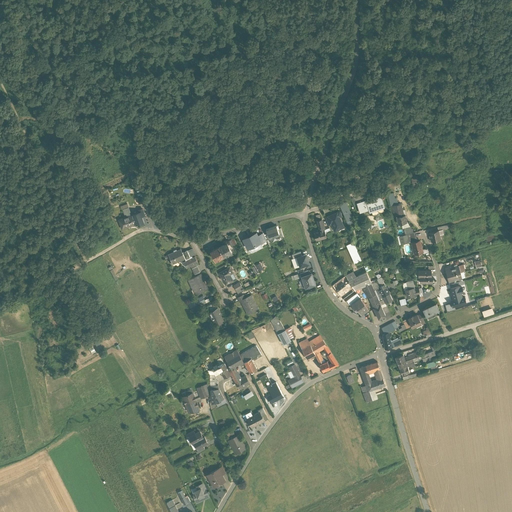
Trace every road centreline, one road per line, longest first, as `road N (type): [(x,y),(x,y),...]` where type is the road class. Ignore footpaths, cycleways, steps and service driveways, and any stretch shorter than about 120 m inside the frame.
road 1 (residential): [(382,354),(292,398),(218,511)]
road 2 (unclassified): [(305,213),(355,66),(357,0)]
road 3 (track): [(0,84),(86,261)]
road 4 (residential): [(397,187),(439,282),(433,296),(376,327)]
road 5 (residential): [(376,327),(327,289),(305,213)]
road 6 (residential): [(511,312),(382,354)]
